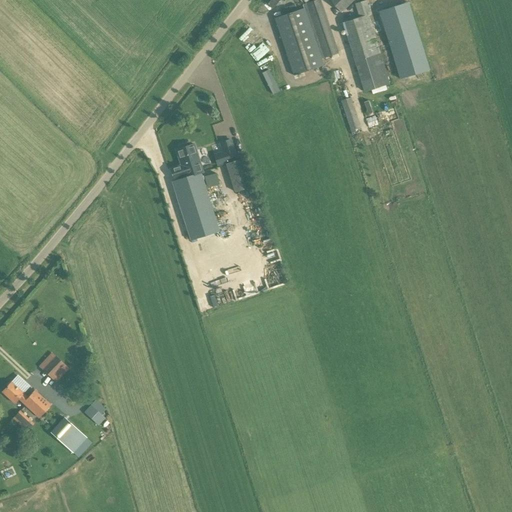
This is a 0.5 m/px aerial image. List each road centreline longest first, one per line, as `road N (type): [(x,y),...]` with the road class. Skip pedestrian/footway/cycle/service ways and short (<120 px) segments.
road 1 (unclassified): [(0,297),(89,201),(250,0)]
road 2 (unknown): [(142,135),(198,299)]
